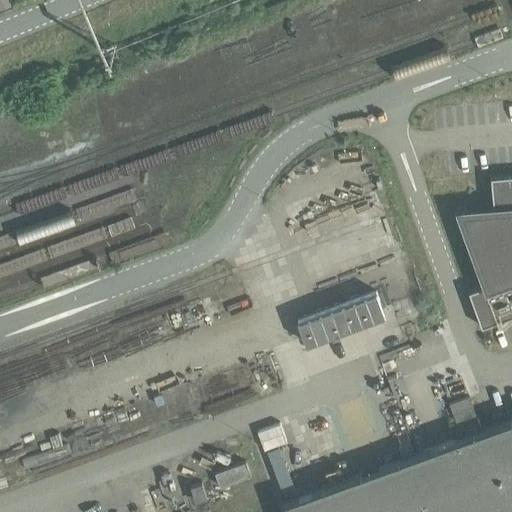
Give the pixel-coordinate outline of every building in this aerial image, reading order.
[(511,173),(489,175),(492,210),(461,213),(487,283),(467,290),(480,326),(511,314),(511,173)] [(383,312),(382,308),(375,290),(296,320),(303,336),(305,342),(383,312)] [(450,401),(456,420),(476,414),(469,395),(450,401)] [(316,489),(281,501),(285,511),(511,511),(511,417),(484,428),(457,438),(456,438),(419,452),(417,452),(414,453),(411,455),(406,456),(360,473),(358,474),(329,484),(328,485),(320,487),(319,488),(316,489)] [(245,461),(214,472),(219,486),(250,475),(245,461)]
